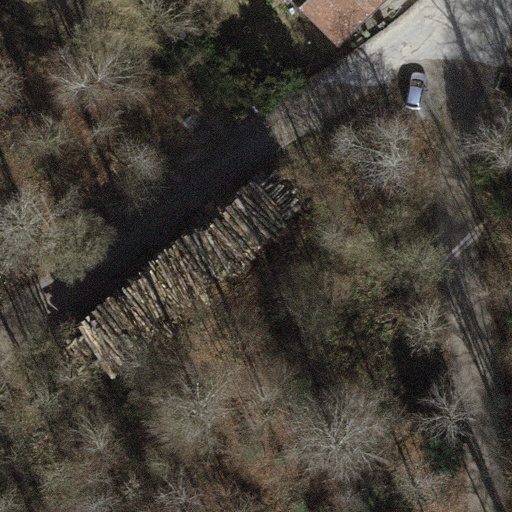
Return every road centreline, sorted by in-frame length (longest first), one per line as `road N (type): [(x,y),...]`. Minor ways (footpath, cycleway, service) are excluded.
road 1 (unclassified): [(0,338),(276,128),(435,32)]
road 2 (track): [(435,32),(458,188),(483,511)]
